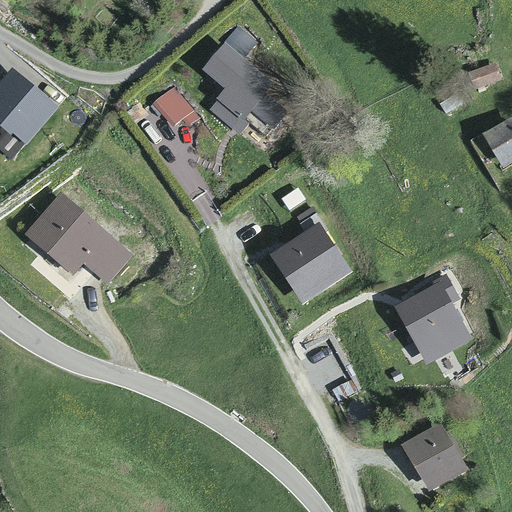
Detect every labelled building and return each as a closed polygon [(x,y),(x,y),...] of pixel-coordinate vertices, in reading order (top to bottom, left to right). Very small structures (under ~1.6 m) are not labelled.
[(275,91),(228,53),(206,80),(229,99),(213,119),(237,139),(275,91)] [(54,107),(12,70),(0,83),(0,118),(25,141),(54,107)] [(200,117),(175,92),(155,112),(175,131),(184,122),(189,127),(200,117)] [(511,166),(511,124),(484,141),(503,172),(511,166)] [(132,259),(60,202),(27,243),(74,280),(84,268),(108,288),(132,259)] [(354,278),(320,229),(270,263),(304,312),(354,278)] [(446,281),(397,307),(427,364),(476,338),(446,281)] [(468,473),(443,428),(405,448),(429,494),(468,473)]
